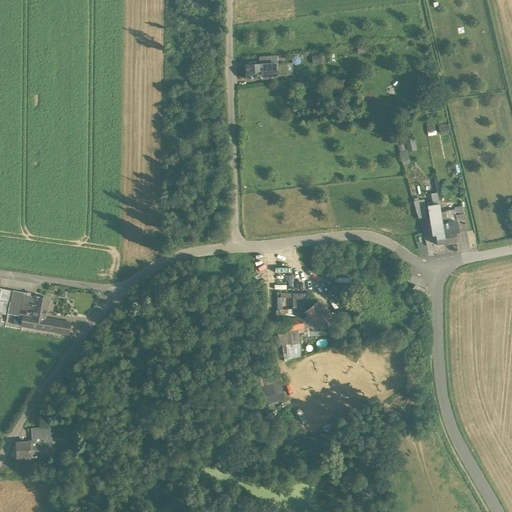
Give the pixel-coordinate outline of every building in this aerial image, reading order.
[(320,54),(311,55),(312,65),(322,63),(320,54)] [(269,65),(261,65),(260,65),(245,66),(246,80),(263,79),(270,77),(276,77),(276,65),(270,65),(269,65)] [(438,125),(439,132),(448,131),(448,124),(438,125)] [(415,148),(412,137),(404,139),(407,151),(415,148)] [(403,143),(396,145),(403,164),(410,162),(403,143)] [(425,199),(414,201),(417,219),(424,218),(428,218),(425,199)] [(439,205),(427,207),(432,237),(435,236),(437,245),(445,244),(442,224),(440,213),(439,205)] [(463,211),(454,212),(456,219),(464,218),(463,211)] [(464,218),(456,219),(456,222),(457,222),(459,233),(466,232),(464,218)] [(447,224),(442,224),(445,244),(457,242),(455,234),(459,233),(457,222),(456,222),(447,224)] [(27,294),(0,288),(0,312),(18,316),(18,317),(23,318),(21,326),(31,328),(68,335),(70,324),(57,321),(57,323),(44,321),(48,300),(38,298),(38,297),(36,297),(30,296),(30,293),(27,293),(27,294)] [(305,294),(293,294),(292,313),(304,313),(305,294)] [(318,301),(305,312),(306,314),(307,319),(302,319),(303,328),(304,329),(304,328),(317,327),(318,328),(321,331),(327,326),(324,323),(331,317),(318,301)] [(302,319),(276,321),(277,331),(298,329),(303,328),(302,319)] [(298,329),(277,331),(278,344),(286,343),(299,342),(298,329)] [(299,342),(286,343),(287,357),(300,356),(299,342)] [(43,436),(32,437),(32,441),(29,441),(29,443),(16,444),(16,459),(53,456),(52,441),(50,441),(49,427),(43,428),(43,436)] [(43,428),(32,429),(32,437),(43,436),(43,428)]
